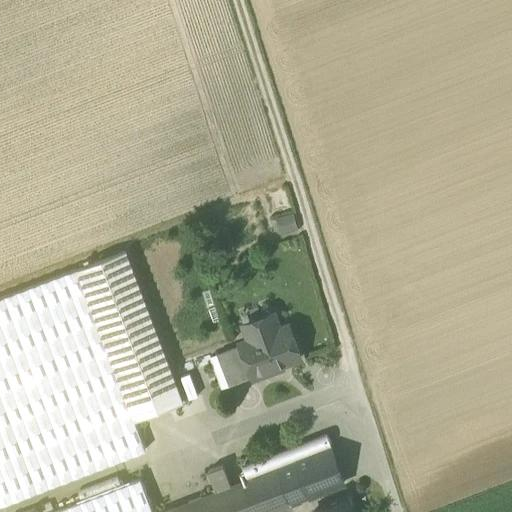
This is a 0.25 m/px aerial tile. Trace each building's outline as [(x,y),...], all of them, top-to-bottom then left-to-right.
[(283,234),(301,227),(294,209),(277,215),(283,234)] [(77,269),(134,420),(183,402),(125,251),(77,269)] [(0,505),(145,450),(77,269),(0,298),(0,505)] [(252,377),(253,379),(274,372),(273,368),(300,358),(288,326),(279,329),(274,316),(244,327),(249,340),(240,344),(240,345),(252,377)] [(217,354),(229,386),(252,377),(240,345),(217,354)] [(223,388),(229,386),(217,354),(211,356),(223,388)] [(242,465),(247,479),(331,447),(326,433),(242,465)] [(297,462),(310,495),(343,483),(330,450),(297,462)] [(297,462),(242,483),(252,511),(266,511),(291,503),(310,495),(297,462)] [(50,511),(153,511),(140,478),(50,511)] [(237,511),(252,511),(242,483),(229,488),(237,511)] [(237,511),(229,488),(165,511),(237,511)] [(313,511),(352,511),(348,498),(313,511)] [(41,505),(43,511),(48,511),(54,510),(50,502),(41,505)] [(291,503),(266,511),(291,511),(294,511),(291,503)]
